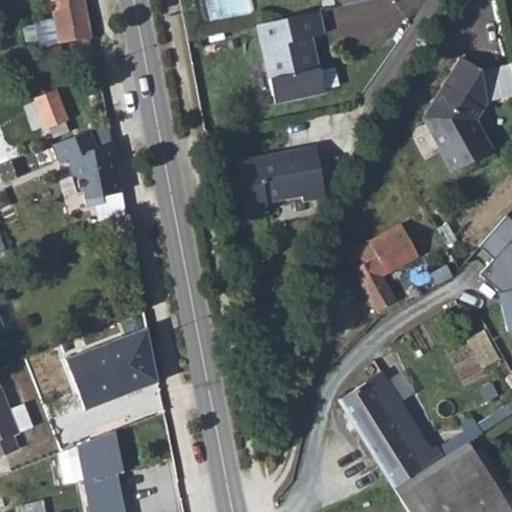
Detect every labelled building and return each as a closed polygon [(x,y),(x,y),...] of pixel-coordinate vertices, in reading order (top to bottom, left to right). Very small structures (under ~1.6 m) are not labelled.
[(46,0),(59,59),(94,52),(83,0),(46,0)] [(325,35),(320,13),(259,27),(277,106),(328,95),(322,67),(316,68),(310,38),(325,35)] [(450,182),(489,161),(474,133),(488,111),(480,80),(464,68),(421,128),(450,182)] [(66,134),(56,108),(34,116),(45,143),(66,134)] [(115,157),(109,129),(90,136),(97,152),(104,149),(105,153),(113,157),(115,157)] [(123,198),(115,157),(113,157),(105,153),(104,149),(97,152),(90,136),(53,149),(59,167),(69,164),(73,182),(77,181),(80,194),(84,199),(87,212),(105,208),(104,202),(123,198)] [(321,150),(240,161),(247,214),(267,211),(269,200),(306,195),(307,203),(328,200),(321,150)] [(511,238),(511,223),(502,215),(476,248),(490,258),(478,273),(497,288),(511,352),(511,243),(509,242),(511,238)] [(400,225),(348,253),(378,313),(398,301),(383,276),(423,256),(400,225)] [(156,379),(139,321),(59,354),(80,413),(156,379)] [(397,495),(430,473),(409,441),(421,433),(385,380),(340,410),(397,495)] [(0,388),(0,453),(14,449),(8,434),(30,426),(21,402),(7,407),(0,388)] [(114,436),(77,443),(90,511),(122,511),(115,477),(122,475),(114,436)] [(511,511),(468,448),(430,473),(397,495),(408,511),(511,511)]
